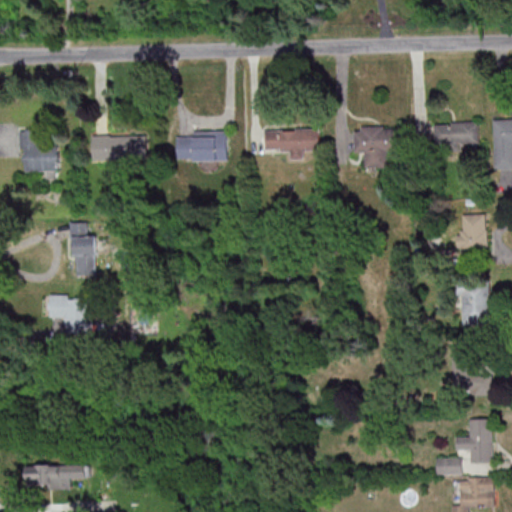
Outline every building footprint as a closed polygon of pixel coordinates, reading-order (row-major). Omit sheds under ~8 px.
[(511,118),(495,119),(495,169),(511,168),(511,118)] [(461,143),(480,143),(480,122),(436,123),(437,150),(461,149),(461,143)] [(58,145),(43,145),(42,127),(20,127),(20,148),(25,147),(25,171),(47,170),(47,178),(59,178),(58,145)] [(389,151),(402,151),(402,127),(356,128),(356,152),(366,151),(366,167),(389,167),(389,151)] [(266,129),(266,149),(292,149),(292,158),(305,158),(305,150),(320,150),(320,129),(266,129)] [(178,160),(228,159),(228,131),(194,131),(194,136),(177,136),(178,160)] [(93,160),(147,160),(147,134),(92,135),(93,160)] [(464,214),(464,232),(458,232),(458,250),(488,250),(487,213),(464,214)] [(75,276),(97,276),(97,235),(89,235),(88,221),(74,222),(75,276)] [(453,249),(437,248),(437,263),(453,263),(453,249)] [(463,294),(464,325),(492,324),(490,284),(458,285),(458,294),(463,294)] [(65,317),(65,334),(92,334),(92,298),(68,298),(69,294),(50,294),(50,317),(65,317)] [(454,395),(493,394),(492,371),(476,372),(476,345),(453,345),(454,395)] [(470,418),(471,436),(457,436),(457,450),(471,450),(472,463),(494,463),(493,418),(470,418)] [(463,475),(463,457),(437,457),(437,474),(463,475)] [(29,465),(30,491),(72,490),(72,479),(86,478),(86,463),(29,465)] [(495,477),(461,477),(461,505),(454,505),(453,511),(469,511),(470,507),(496,506),(495,477)]
